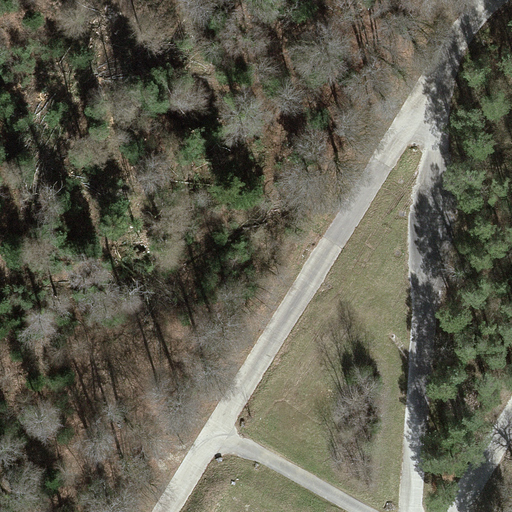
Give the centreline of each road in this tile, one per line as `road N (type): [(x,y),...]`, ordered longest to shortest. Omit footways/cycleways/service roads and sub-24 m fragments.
road 1 (track): [(492,0),(431,82),(164,511)]
road 2 (track): [(411,511),(431,82)]
road 3 (track): [(215,431),(364,511)]
